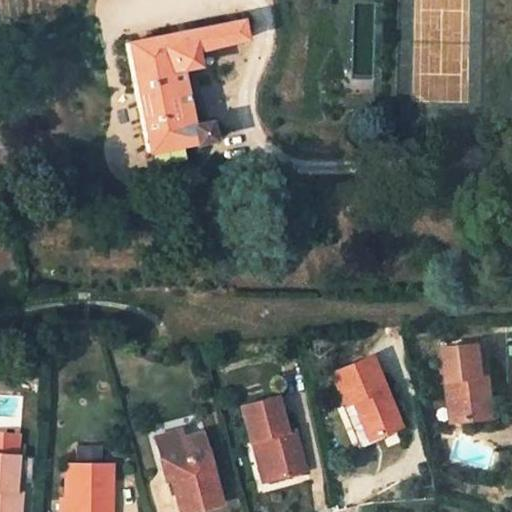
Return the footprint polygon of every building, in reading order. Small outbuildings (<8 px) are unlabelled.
[(243,39),(239,22),(127,44),(149,153),(210,140),(207,124),(192,127),(179,71),(197,66),(193,51),(243,39)] [(494,419),(485,344),(444,348),(448,381),(457,380),(459,390),(456,391),(460,422),(494,419)] [(370,358),(331,375),(344,406),(353,402),(357,410),(354,411),(367,440),(399,427),(370,358)] [(452,423),(460,422),(456,391),(459,390),(457,380),(448,381),(452,423)] [(249,443),(252,442),(258,441),(270,480),(302,471),(290,432),(284,433),(274,398),(240,408),(249,443)] [(360,443),(367,440),(354,411),(357,410),(353,402),(344,406),(360,443)] [(181,440),(178,431),(154,438),(156,446),(181,440)] [(189,511),(219,504),(200,435),(181,440),(156,446),(162,471),(168,469),(178,511),(189,511)] [(264,482),(270,480),(258,441),(252,442),(264,482)] [(16,458),(0,456),(0,511),(17,511),(19,494),(14,493),(16,458)] [(110,511),(110,466),(66,466),(65,500),(65,511),(110,511)]
